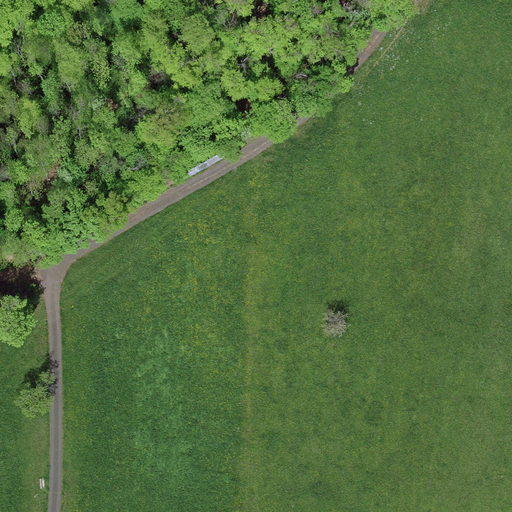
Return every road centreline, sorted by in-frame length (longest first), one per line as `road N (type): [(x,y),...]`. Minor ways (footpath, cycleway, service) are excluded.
road 1 (track): [(415,0),(395,44),(274,149),(247,152),(51,268)]
road 2 (track): [(51,268),(82,182),(206,0)]
road 3 (track): [(51,268),(58,479),(52,511)]
